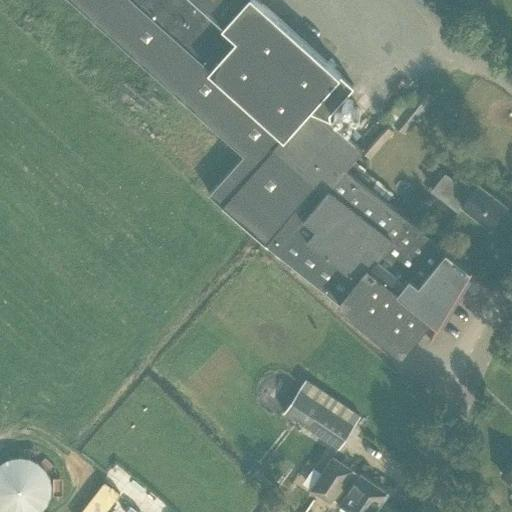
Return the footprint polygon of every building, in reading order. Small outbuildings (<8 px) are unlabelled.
[(72,0),(244,154),(209,192),(265,242),(399,350),(428,317),(437,325),(471,268),(346,167),(362,148),(330,120),(330,112),(353,85),(259,0),(72,0)] [(374,24),(357,43),(365,50),(382,31),(374,24)] [(422,111),(402,95),(385,117),(404,132),(422,111)] [(360,97),(345,113),(340,108),(334,114),(348,127),(368,105),(360,97)] [(363,136),(381,120),(373,111),(356,127),(363,136)] [(432,188),(458,209),(462,203),(489,224),(506,203),(467,172),(460,181),(446,170),(432,188)] [(437,341),(476,358),(492,320),(453,303),(437,341)] [(284,410),(338,447),(354,424),(300,387),(284,410)] [(50,497),(52,487),(50,477),(46,468),(39,461),(30,457),(20,455),(10,457),(1,461),(0,462),(0,511),(39,511),(46,506),(50,497)] [(339,502),(352,511),(372,511),(387,491),(359,472),(358,473),(333,456),(311,488),(331,501),(333,497),(339,501),(339,502)] [(511,463),(502,474),(511,482),(511,483),(511,491),(511,493),(511,494),(511,463)]
